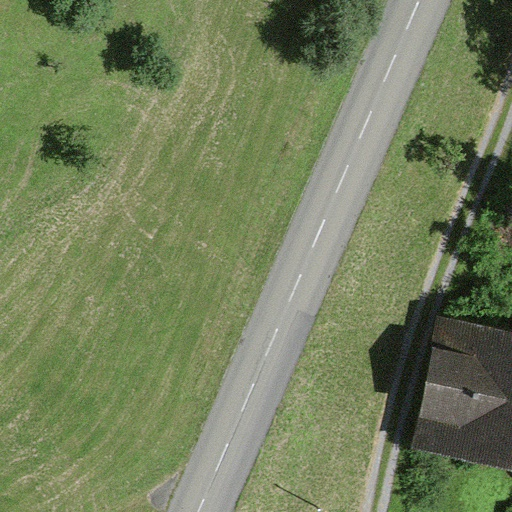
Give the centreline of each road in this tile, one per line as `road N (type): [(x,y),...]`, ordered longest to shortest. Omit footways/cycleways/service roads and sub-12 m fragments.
road 1 (tertiary): [(199,511),(417,0)]
road 2 (residential): [(373,511),(411,360),(511,91)]
